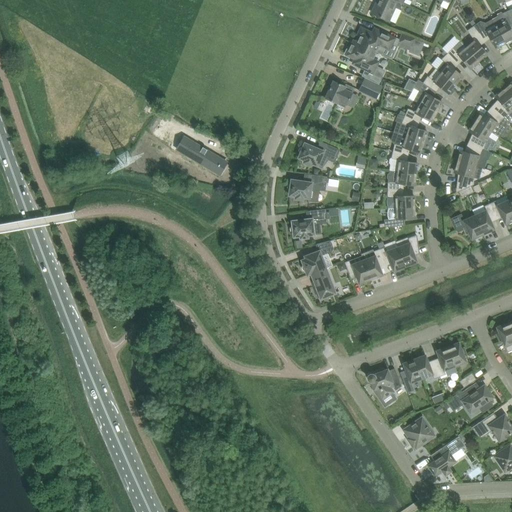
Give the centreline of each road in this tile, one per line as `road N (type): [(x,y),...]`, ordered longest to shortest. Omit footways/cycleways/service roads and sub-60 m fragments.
road 1 (primary): [(150,511),(0,135)]
road 2 (residential): [(308,317),(276,270),(263,233),(263,181),(340,0)]
road 3 (residential): [(440,273),(431,198),(444,132),(469,93),(511,58)]
road 4 (residential): [(340,368),(432,493),(511,488)]
road 5 (residential): [(340,368),(474,315)]
road 6 (residential): [(308,317),(440,273)]
